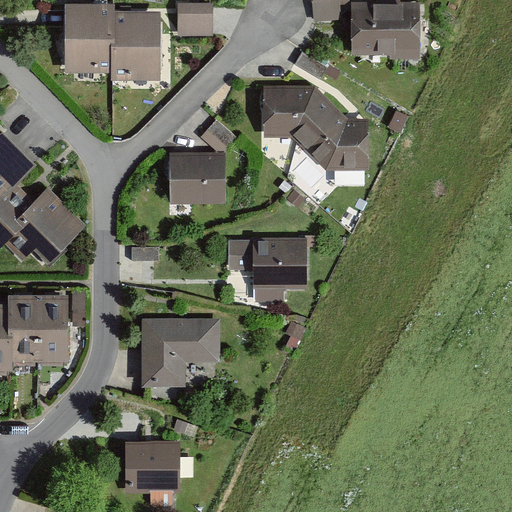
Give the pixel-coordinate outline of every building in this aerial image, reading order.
[(310,0),(312,30),(355,28),(353,0),(310,0)] [(180,9),(180,40),(214,40),(214,9),(180,9)] [(421,9),(357,11),(358,60),(423,58),(421,9)] [(72,12),(72,77),(119,77),(119,21),(119,12),(72,12)] [(165,21),(119,21),(119,77),(119,83),(165,83),(165,21)] [(315,95),(267,92),(270,143),(295,144),(329,177),(374,175),(371,128),(352,128),(315,95)] [(204,140),(221,157),(234,143),(217,127),(204,140)] [(53,266),(85,235),(47,196),(23,219),(5,200),(37,168),(2,132),(0,133),(0,259),(8,251),(21,264),(36,249),(53,266)] [(177,165),(176,202),(230,202),(231,165),(177,165)] [(262,281),(312,279),(311,242),(261,244),(262,281)] [(14,301),(13,307),(14,373),(47,372),(47,301),(14,301)] [(76,301),(47,301),(47,372),(76,372),(76,301)] [(13,307),(0,307),(0,381),(15,381),(14,373),(13,307)] [(189,357),(225,357),(225,315),(149,314),(149,380),(189,381),(189,357)] [(130,440),(130,483),(183,483),(183,440),(130,440)]
